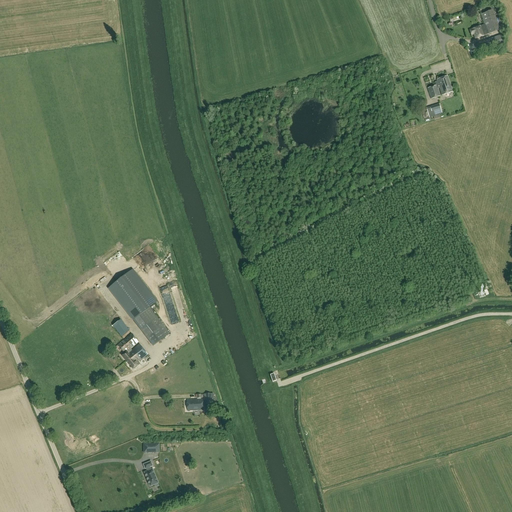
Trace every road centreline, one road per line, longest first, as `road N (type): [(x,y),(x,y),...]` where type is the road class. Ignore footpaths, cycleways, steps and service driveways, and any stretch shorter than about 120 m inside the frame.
road 1 (unknown): [(292,379),(481,313),(511,312)]
road 2 (unclassified): [(80,511),(0,322)]
